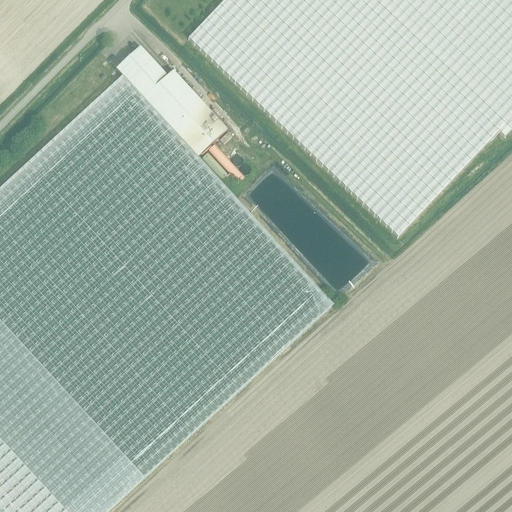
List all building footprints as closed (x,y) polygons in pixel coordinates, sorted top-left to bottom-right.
[(511,0),(226,0),(188,40),(398,239),(498,133),(504,139),(511,130),(511,0)] [(116,70),(122,77),(197,159),(227,132),(172,73),(166,78),(139,48),(116,70)] [(109,511),(333,306),(197,159),(122,77),(0,189),(0,511),(109,511)] [(220,142),(223,145),(232,138),(228,134),(220,142)] [(237,186),(249,175),(222,146),(215,152),(235,173),(229,177),(237,186)]
